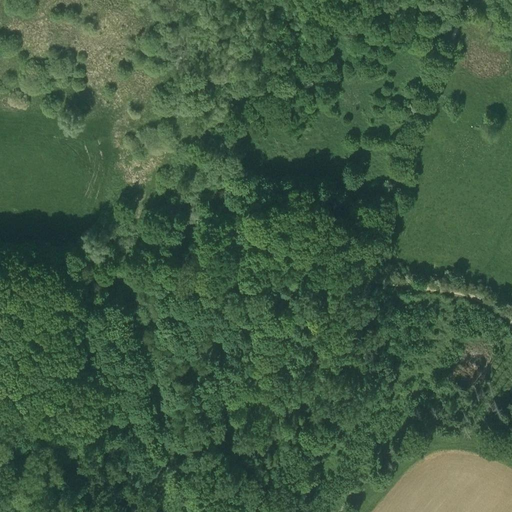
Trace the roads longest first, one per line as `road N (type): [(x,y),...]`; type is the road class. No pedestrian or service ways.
road 1 (track): [(0,253),(70,248),(176,273),(363,272)]
road 2 (track): [(466,0),(406,183),(363,272)]
road 3 (track): [(363,272),(373,331),(303,441),(283,511)]
road 4 (track): [(363,272),(465,294),(511,322)]
